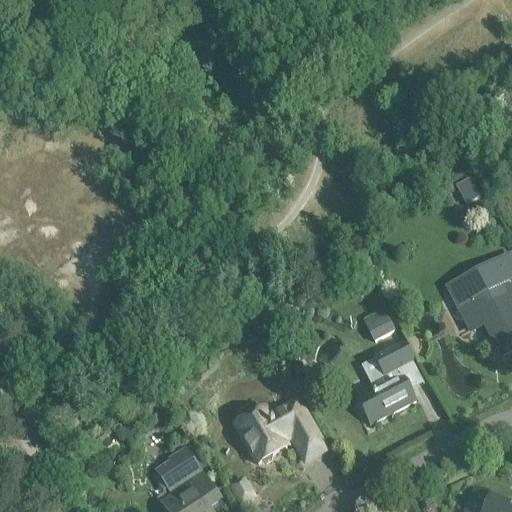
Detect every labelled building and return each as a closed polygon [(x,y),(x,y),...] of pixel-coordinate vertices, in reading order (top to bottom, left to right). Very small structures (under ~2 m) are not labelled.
[(503,359),(511,354),(511,303),(511,302),(511,264),(508,257),(447,289),(471,334),(483,328),(492,346),(495,344),(503,359)] [(364,326),(375,345),(396,333),(385,314),(364,326)] [(402,379),(398,373),(414,364),(403,343),(374,359),(376,363),(362,370),(375,396),(361,403),(373,427),(416,405),(402,379)] [(242,425),(236,429),(258,467),(262,465),(265,466),(271,462),(272,459),(278,455),(276,451),(285,446),(284,445),(292,440),(306,464),(325,453),(297,404),(269,420),(265,412),(259,415),(257,412),(253,410),(249,409),(245,411),(242,413),(241,417),(241,421),(242,425)] [(163,509),(164,511),(221,511),(224,511),(204,481),(163,509)] [(511,511),(511,509),(491,501),(493,497),(475,490),(466,511),(511,511)]
